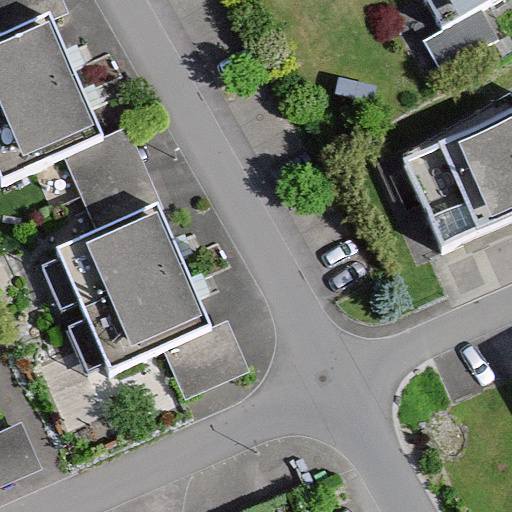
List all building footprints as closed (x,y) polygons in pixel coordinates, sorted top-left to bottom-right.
[(409,0),(434,40),(498,0),(409,0)] [(53,59),(38,30),(0,46),(0,199),(95,157),(81,124),(53,59)] [(511,123),(394,173),(432,263),(511,229),(511,123)] [(158,248),(145,221),(47,266),(103,387),(201,342),(187,312),(158,248)] [(0,491),(35,476),(14,428),(0,434),(0,491)]
